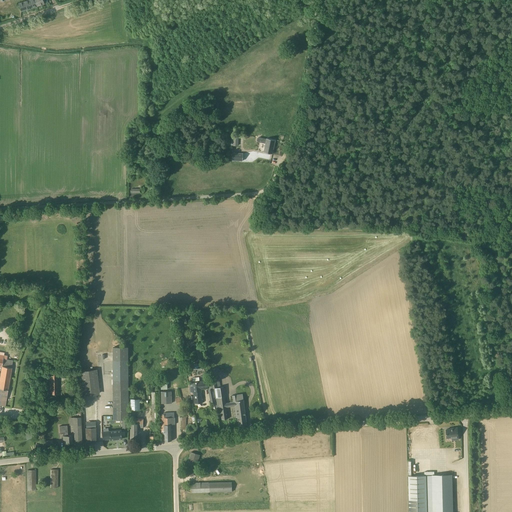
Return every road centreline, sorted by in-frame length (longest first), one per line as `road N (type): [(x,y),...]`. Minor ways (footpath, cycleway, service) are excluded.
road 1 (unclassified): [(511,415),(269,431),(174,447)]
road 2 (unclassified): [(0,208),(264,190),(281,156)]
road 3 (track): [(264,190),(252,227),(511,236)]
road 4 (unclassified): [(174,447),(0,462)]
road 5 (track): [(281,156),(304,102),(308,0)]
